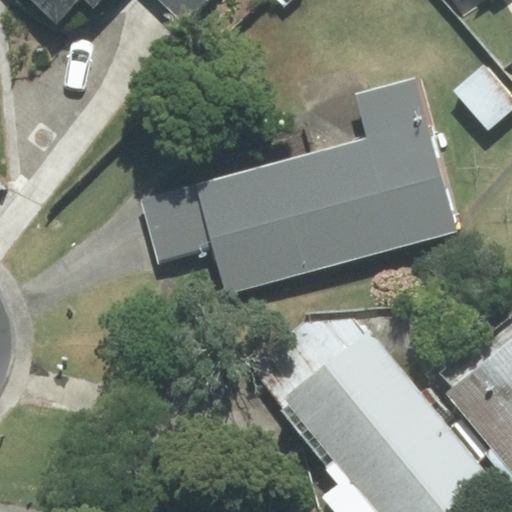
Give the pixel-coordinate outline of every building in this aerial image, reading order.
[(32,0),(56,22),(77,0),(86,0),(93,7),(99,0),(32,0)] [(157,0),(183,24),(205,0),(157,0)] [(371,139),(313,154),(343,262),(460,229),(416,77),(358,93),(371,139)] [(313,154),(200,184),(216,246),(229,293),(343,262),(313,154)] [(216,246),(200,184),(143,198),(159,261),(216,246)] [(456,387),(448,393),(511,469),(511,314),(443,372),(456,387)] [(442,511),(488,475),(354,319),(302,324),(248,361),(340,487),(325,497),(337,511),(442,511)]
